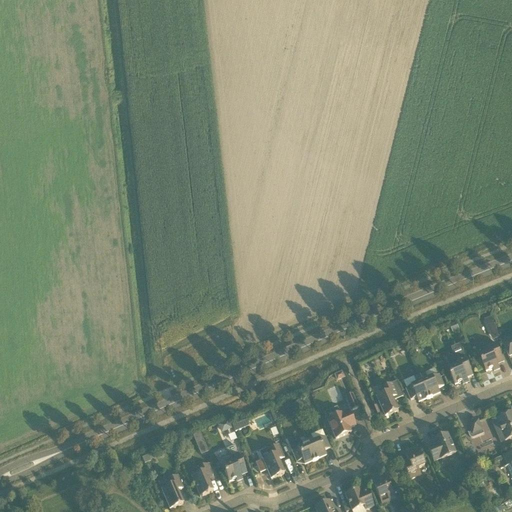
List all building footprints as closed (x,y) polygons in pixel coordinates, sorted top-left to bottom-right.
[(17,53),(0,54),(0,99),(1,104),(13,102),(9,68),(19,67),(17,53)] [(0,335),(6,333),(1,323),(11,319),(3,303),(0,304),(0,335)] [(489,314),(481,318),(490,339),(499,335),(489,314)] [(456,320),(449,322),(453,331),(459,328),(456,320)] [(503,329),(497,332),(498,334),(500,339),(506,336),(503,329)] [(511,339),(503,343),(508,357),(511,355),(511,339)] [(494,372),(500,369),(498,365),(504,362),(496,344),(487,347),(489,352),(481,356),(484,361),(482,362),(486,372),(493,370),(494,372)] [(467,378),(473,376),(463,351),(446,358),(453,375),(451,376),(455,386),(462,383),(463,385),(469,382),(467,378)] [(428,380),(425,373),(420,376),(430,399),(433,398),(432,397),(440,394),(438,387),(444,384),(440,375),(428,380)] [(430,399),(420,376),(414,378),(414,377),(403,381),(407,389),(406,390),(411,401),(417,398),(419,403),(427,400),(430,399)] [(377,398),(386,418),(399,412),(393,399),(402,395),(397,382),(382,388),(385,394),(377,398)] [(351,411),(358,408),(352,394),(345,398),(351,411)] [(300,398),(292,402),(296,409),(304,406),(300,398)] [(285,415),(292,412),(289,404),(282,407),(285,415)] [(328,419),(341,414),(338,407),(325,413),(328,419)] [(355,426),(349,412),(343,414),(327,421),(335,440),(351,433),(349,429),(355,426)] [(511,413),(493,421),(502,443),(511,438),(511,413)] [(228,420),(218,425),(222,434),(232,429),(228,420)] [(472,438),(473,438),(484,434),(482,431),(479,421),(469,425),(472,432),(468,433),(470,436),(470,437),(471,438),(472,438)] [(241,430),(239,424),(233,426),(235,432),(241,430)] [(200,433),(193,436),(196,443),(203,440),(200,433)] [(440,460),(455,454),(447,435),(432,441),(433,445),(427,448),(434,463),(440,460)] [(313,442),(311,437),(306,440),(315,461),(318,460),(318,459),(326,456),(324,451),(330,449),(325,437),(313,442)] [(301,442),(303,447),(292,452),(291,452),(296,463),(302,461),(304,465),(312,462),(315,461),(306,440),(301,442)] [(267,470),(271,480),(284,475),(278,461),(284,458),(279,445),(268,450),(270,457),(263,460),(263,461),(256,464),(260,473),(267,470)] [(219,460),(229,483),(235,480),(236,482),(242,479),(241,476),(247,473),(239,454),(238,454),(235,446),(226,450),(228,456),(219,460)] [(409,480),(420,476),(417,469),(424,466),(417,448),(409,451),(410,452),(405,454),(408,462),(402,464),(409,480)] [(511,452),(503,456),(511,477),(511,452)] [(473,457),(469,462),(476,468),(480,463),(473,457)] [(200,498),(213,492),(207,479),(213,476),(208,464),(197,469),(199,474),(191,477),(200,498)] [(170,510),(183,505),(177,491),(183,489),(178,476),(167,481),(169,487),(161,490),(170,510)] [(387,484),(384,477),(379,479),(378,478),(371,481),(379,500),(387,496),(389,502),(400,498),(393,482),(387,484)] [(451,488),(444,491),(446,497),(453,494),(451,488)] [(374,507),(367,490),(360,493),(359,489),(345,495),(349,505),(351,510),(351,511),(363,507),(365,511),(374,507)] [(333,511),(329,502),(315,508),(316,511),(333,511)]
